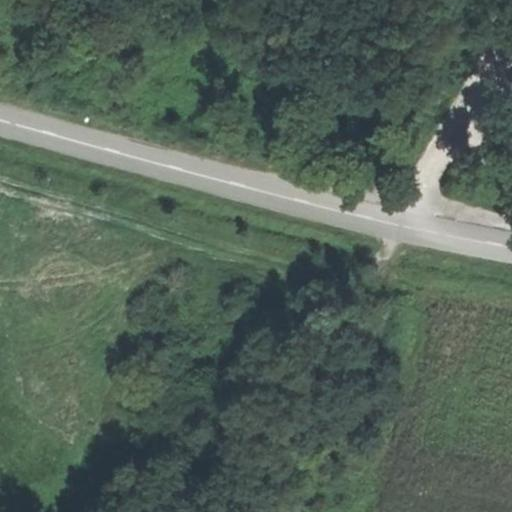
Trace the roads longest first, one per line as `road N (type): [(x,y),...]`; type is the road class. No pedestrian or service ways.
road 1 (tertiary): [(0,106),(421,215),(511,230)]
road 2 (track): [(421,215),(284,511)]
road 3 (track): [(421,215),(511,16)]
